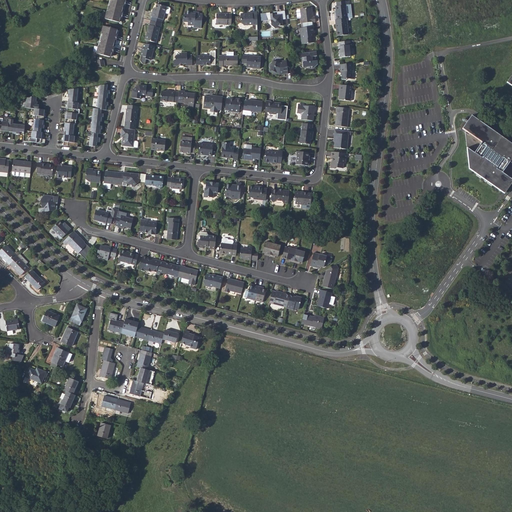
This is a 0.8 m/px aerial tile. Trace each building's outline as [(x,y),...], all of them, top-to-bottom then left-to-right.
[(121,12),(122,5),(124,5),(125,0),(110,0),(108,11),(106,11),(104,18),(118,22),(119,18),(121,18),(123,12),(121,12)] [(336,10),(337,15),(335,15),(335,19),(347,18),(348,18),(346,5),(349,5),(349,1),(337,2),(337,6),(335,6),(336,10)] [(155,8),(154,12),(153,11),(152,16),(163,19),(165,13),(166,13),(168,13),(169,13),(170,8),(170,7),(167,7),(167,6),(157,3),(156,8),(155,8)] [(312,21),(316,21),(315,16),(312,16),(311,8),(300,9),(298,10),(297,11),(298,18),(300,17),(301,23),(302,23),(312,21)] [(186,26),(193,27),(193,29),(200,30),(202,14),(199,14),(199,12),(185,10),(184,15),(183,15),(182,22),(187,23),(186,26)] [(270,14),(265,14),(266,19),(263,22),(269,28),(271,28),(273,26),(278,26),(277,20),(281,19),(280,11),(272,12),(273,16),(270,16),(270,14)] [(214,23),(231,25),(231,13),(223,13),(223,14),(215,13),(214,23)] [(251,14),(239,15),(239,21),(240,21),(240,25),(242,27),(257,26),(257,13),(251,13),(251,14)] [(335,19),(337,36),(348,35),(347,18),(335,19)] [(149,24),(147,32),(148,32),(147,34),(146,34),(144,39),(155,42),(159,28),(161,28),(162,23),(151,20),(150,25),(149,24)] [(102,34),(99,46),(97,46),(95,53),(109,57),(110,53),(112,53),(113,47),(112,47),(113,40),(115,41),(116,35),(115,34),(116,29),(102,26),(100,33),(102,34)] [(301,44),(314,42),(313,33),(314,33),(313,26),(303,28),(300,28),(301,44)] [(338,46),(340,58),(350,57),(349,45),(350,45),(350,40),(338,41),(339,46),(338,46)] [(150,60),(153,51),(154,52),(155,46),(144,43),(141,56),(144,57),(143,59),(150,60)] [(314,60),(314,56),(316,56),(316,51),(299,53),(299,57),(300,58),(301,61),(302,62),(303,68),(308,67),(312,67),(313,68),(314,68),(317,64),(317,60),(314,60)] [(209,55),(200,55),(200,56),(196,56),(196,65),(200,65),(203,65),(209,65),(215,65),(215,52),(210,52),(209,55)] [(180,64),(187,64),(187,65),(192,65),(192,55),(187,55),(187,53),(181,53),(179,55),(176,55),(174,57),(174,60),(173,61),(173,66),(178,66),(180,64)] [(246,65),(251,66),(251,68),(259,69),(261,57),(242,54),(242,62),(246,63),(246,65)] [(223,65),(238,66),(238,56),(233,55),(226,55),(219,55),(219,66),(223,66),(223,65)] [(280,63),(272,61),(272,63),(270,64),(269,67),(270,68),(269,71),(280,74),(288,73),(287,60),(283,60),(283,63),(280,63)] [(352,79),(353,71),(353,67),(355,67),(354,63),(341,64),(342,71),(343,72),(342,76),(342,79),(346,80),(347,79),(352,79)] [(92,112),(90,132),(88,132),(88,136),(90,136),(89,139),(89,146),(95,146),(97,144),(97,142),(100,142),(100,137),(98,137),(98,133),(101,133),(102,127),(102,126),(101,125),(102,122),(103,122),(104,114),(102,114),(103,109),(107,110),(108,108),(108,102),(107,102),(108,98),(109,98),(110,90),(108,90),(109,85),(107,84),(99,85),(96,109),(93,108),(92,112)] [(138,84),(131,89),(130,96),(139,98),(140,93),(144,94),(144,95),(151,96),(152,88),(146,88),(146,85),(138,84)] [(340,91),(339,100),(351,101),(353,86),(340,84),(339,91),(340,91)] [(73,136),(75,120),(76,120),(77,113),(76,113),(76,109),(77,109),(78,102),(77,102),(79,88),(68,89),(67,97),(68,97),(68,101),(67,101),(66,108),(67,108),(66,112),(65,112),(65,119),(66,119),(65,122),(64,122),(63,130),(64,130),(64,134),(63,134),(62,141),(68,142),(67,146),(77,147),(77,143),(73,142),(74,136),(73,136)] [(167,101),(176,102),(176,104),(178,104),(178,101),(179,91),(166,90),(166,91),(161,90),(160,99),(161,101),(165,102),(167,101)] [(184,102),(184,103),(189,103),(188,107),(193,108),(194,103),(195,93),(184,92),(185,90),(179,90),(179,91),(178,101),(184,102)] [(34,115),(35,115),(33,131),(32,131),(31,138),(29,138),(28,141),(37,142),(38,139),(43,140),(44,132),(43,132),(43,129),(44,129),(45,121),(44,120),(45,117),(46,117),(46,110),(39,109),(40,105),(38,104),(38,101),(37,101),(37,95),(27,98),(26,103),(30,104),(29,108),(34,108),(34,115)] [(205,95),(203,107),(211,108),(211,111),(217,112),(218,109),(221,109),(223,96),(210,95),(210,96),(205,95)] [(227,97),(225,109),(229,110),(229,111),(239,112),(241,99),(231,97),(231,98),(227,97)] [(243,110),(252,111),(252,112),(256,112),(257,111),(261,112),(263,101),(248,100),(248,101),(244,100),(243,110)] [(269,113),(276,114),(278,113),(282,114),(283,104),(271,103),(271,101),(266,101),(265,111),(268,112),(269,113)] [(300,113),(301,115),(300,119),(312,121),(315,107),(303,105),(303,104),(297,103),(296,113),(300,113)] [(127,114),(127,116),(126,116),(125,121),(125,128),(134,129),(135,129),(136,130),(136,122),(138,106),(128,105),(128,108),(127,108),(126,114),(127,114)] [(335,111),(334,125),(345,127),(347,108),(334,106),(334,111),(335,111)] [(462,128),(482,142),(474,153),(467,147),(469,168),(502,192),(511,179),(503,172),(510,162),(511,163),(511,143),(471,115),(462,128)] [(0,131),(1,132),(1,131),(7,131),(7,133),(19,134),(20,133),(24,133),(25,123),(13,122),(13,119),(9,119),(9,121),(3,121),(3,118),(0,117),(0,131)] [(301,130),(300,135),(299,136),(298,141),(300,143),(310,144),(311,137),(312,137),(313,132),(312,131),(312,124),(302,123),(302,130),(301,130)] [(133,141),(134,129),(125,128),(120,128),(120,135),(124,136),(123,138),(122,138),(121,145),(132,146),(136,147),(137,146),(137,143),(136,142),(133,141)] [(346,148),(348,135),(348,131),(342,130),(334,129),(333,138),(334,138),(333,147),(346,148)] [(151,149),(164,150),(166,140),(157,139),(157,138),(152,137),(151,149)] [(191,142),(181,141),(179,152),(190,153),(190,152),(194,153),(195,143),(191,143),(191,142)] [(198,154),(208,155),(212,156),(213,144),(199,142),(198,154)] [(234,147),(229,147),(230,143),(223,142),(221,156),(233,158),(233,159),(237,160),(239,149),(234,149),(234,147)] [(270,162),(277,162),(276,163),(281,164),(282,151),(278,150),(279,147),(266,145),(264,160),(266,162),(269,163),(270,162)] [(250,151),(243,150),(242,158),(249,159),(251,158),(251,159),(255,160),(255,158),(259,159),(260,150),(251,149),(250,151)] [(308,165),(309,152),(307,152),(306,151),(302,150),(300,152),(297,151),(297,156),(298,156),(297,164),(308,165)] [(343,163),(344,158),(345,158),(346,153),(332,151),(331,157),(332,157),(332,162),(330,162),(330,168),(333,168),(335,167),(341,168),(342,163),(343,163)] [(0,158),(0,171),(8,172),(9,160),(4,160),(4,159),(0,158)] [(26,173),(30,174),(31,162),(13,160),(12,172),(12,173),(14,176),(25,177),(26,173)] [(40,173),(52,175),(53,165),(46,164),(45,163),(37,162),(36,172),(40,173)] [(72,167),(63,166),(60,166),(58,165),(57,171),(56,171),(56,176),(57,178),(60,178),(61,177),(71,178),(72,167)] [(88,182),(100,183),(101,170),(96,169),(96,171),(92,171),(93,169),(86,168),(85,179),(88,182)] [(120,172),(112,171),(111,172),(110,172),(109,171),(106,170),(105,171),(104,183),(122,185),(123,181),(124,172),(119,172),(120,172)] [(133,187),(140,182),(139,180),(139,174),(124,172),(123,181),(127,181),(126,184),(131,185),(133,187)] [(149,186),(155,187),(156,188),(160,189),(161,187),(163,188),(164,177),(151,175),(150,176),(146,176),(145,185),(149,186)] [(183,179),(176,179),(176,177),(172,176),(172,178),(168,178),(167,187),(171,187),(171,189),(182,190),(183,179)] [(217,193),(218,183),(206,182),(205,185),(207,186),(206,188),(205,189),(204,188),(203,198),(208,198),(209,197),(213,198),(214,193),(217,193)] [(232,200),(237,201),(239,199),(240,193),(241,186),(241,184),(236,184),(236,186),(226,185),(225,196),(230,197),(230,198),(232,200)] [(253,199),(265,201),(267,189),(261,188),(262,187),(257,186),(257,188),(254,188),(248,187),(248,194),(249,194),(248,198),(254,198),(253,199)] [(277,200),(282,201),(283,203),(288,203),(289,191),(282,190),(282,191),(272,190),(271,200),(272,202),(275,202),(277,200)] [(295,204),(306,205),(306,204),(310,204),(312,193),(303,192),(303,193),(300,193),(300,192),(295,191),(294,198),(295,198),(295,204)] [(39,205),(39,208),(38,208),(39,212),(41,215),(45,214),(45,213),(48,213),(48,212),(53,211),(54,209),(56,210),(57,196),(50,195),(43,195),(39,200),(39,204),(39,205)] [(117,216),(119,209),(114,208),(113,207),(112,210),(107,209),(106,211),(101,210),(99,212),(95,211),(93,219),(98,221),(98,220),(101,221),(105,223),(106,222),(111,223),(112,217),(116,218),(117,216)] [(115,225),(123,227),(123,226),(126,227),(130,228),(133,218),(126,217),(126,216),(121,214),(120,217),(117,216),(116,218),(115,225)] [(168,221),(166,238),(177,239),(179,218),(167,217),(167,221),(168,221)] [(146,233),(150,233),(150,235),(156,235),(156,234),(158,233),(158,229),(157,228),(157,222),(148,221),(148,220),(140,219),(139,231),(143,231),(143,232),(146,233)] [(52,228),(57,234),(61,238),(71,228),(67,225),(65,226),(62,224),(59,221),(52,228)] [(68,244),(77,253),(85,245),(83,242),(84,241),(73,231),(63,242),(66,245),(68,244)] [(205,246),(210,247),(209,249),(214,249),(216,236),(208,235),(206,233),(200,232),(199,236),(199,241),(197,241),(196,245),(199,248),(205,248),(205,246)] [(236,255),(237,245),(233,244),(233,241),(232,240),(228,239),(227,238),(223,238),(222,239),(222,243),(221,243),(220,253),(227,254),(227,255),(236,255)] [(264,242),(262,252),(264,253),(266,254),(266,255),(269,256),(272,244),(264,242)] [(272,244),(269,256),(273,257),(274,256),(275,256),(277,256),(280,246),(272,244)] [(0,254),(9,264),(17,257),(18,256),(15,253),(7,245),(0,251),(0,254)] [(244,257),(247,257),(247,259),(251,259),(251,258),(257,259),(258,250),(252,249),(252,245),(248,245),(248,247),(241,247),(240,257),(244,257)] [(97,250),(96,256),(103,257),(102,261),(106,262),(108,255),(115,257),(117,250),(110,248),(111,247),(106,246),(106,247),(104,247),(100,246),(99,251),(97,250)] [(294,262),(297,250),(289,248),(285,247),(282,257),(287,258),(289,259),(291,260),(290,261),(294,262)] [(118,260),(135,265),(138,255),(129,252),(125,251),(125,250),(121,249),(118,260)] [(302,262),(305,252),(297,250),(294,262),(298,263),(298,262),(300,262),(302,262)] [(331,257),(313,253),(309,266),(317,268),(318,265),(320,266),(324,267),(329,263),(331,257)] [(9,264),(17,273),(20,275),(29,267),(26,264),(28,262),(20,254),(19,255),(18,256),(17,257),(9,264)] [(145,270),(150,271),(152,270),(156,271),(159,260),(153,259),(150,260),(147,259),(148,257),(142,256),(138,269),(144,271),(145,270)] [(160,272),(178,276),(180,266),(174,264),(169,262),(169,263),(166,263),(166,262),(159,260),(156,271),(156,273),(160,274),(160,272)] [(328,273),(325,275),(322,286),(333,289),(338,268),(336,264),(326,270),(328,273)] [(182,278),(189,280),(188,283),(194,285),(198,270),(188,268),(186,268),(184,268),(185,266),(180,266),(178,276),(182,278)] [(25,277),(37,290),(44,283),(32,270),(25,277)] [(205,286),(211,288),(213,287),(220,288),(223,278),(214,275),(214,277),(212,276),(212,275),(207,274),(205,275),(203,282),(205,286)] [(228,278),(224,291),(229,293),(230,291),(241,294),(244,283),(228,278)] [(247,298),(255,300),(258,286),(254,285),(254,286),(252,286),(250,285),(249,290),(246,289),(244,296),(247,297),(247,298)] [(258,286),(255,300),(261,302),(265,289),(263,289),(261,288),(262,287),(258,286)] [(327,308),(331,292),(320,289),(318,294),(319,294),(320,294),(319,300),(318,299),(316,305),(327,308)] [(286,294),(277,291),(277,292),(275,292),(272,291),(269,303),(283,306),(287,307),(290,296),(286,295),(286,294)] [(296,298),(293,297),(290,296),(287,308),(293,310),(294,307),(299,308),(302,298),(296,296),(296,298)] [(80,325),(87,308),(77,304),(72,317),(70,316),(68,320),(71,321),(80,325)] [(42,321),(55,327),(60,316),(47,310),(42,321)] [(301,323),(321,328),(324,317),(314,315),(313,317),(304,314),(301,323)] [(6,321),(8,331),(8,334),(14,333),(13,330),(19,329),(18,319),(6,321)] [(121,333),(124,323),(111,319),(108,329),(121,333)] [(121,333),(134,337),(137,326),(138,323),(125,319),(124,323),(121,333)] [(134,337),(147,340),(150,330),(137,326),(134,337)] [(61,341),(72,346),(78,332),(67,327),(61,341)] [(147,340),(161,344),(162,339),(164,334),(150,330),(147,340)] [(164,334),(162,339),(175,343),(178,334),(165,330),(164,334)] [(190,347),(195,349),(197,342),(199,342),(201,336),(194,334),(192,334),(191,334),(189,334),(189,331),(184,330),(180,342),(184,343),(184,344),(190,346),(190,347)] [(13,361),(21,362),(24,355),(17,354),(18,352),(19,353),(20,350),(19,350),(20,344),(13,343),(13,344),(9,343),(9,348),(7,348),(6,356),(13,357),(13,361)] [(110,379),(114,363),(112,363),(112,360),(110,358),(113,349),(105,347),(101,360),(104,360),(99,376),(110,379)] [(69,353),(57,348),(51,362),(63,367),(65,361),(68,362),(72,354),(69,353)] [(147,370),(151,357),(151,353),(144,351),(141,350),(140,354),(137,367),(140,368),(147,370)] [(25,377),(41,384),(44,377),(46,372),(47,372),(37,368),(36,370),(29,367),(25,377)] [(140,368),(137,381),(144,383),(146,384),(150,370),(147,370),(140,368)] [(66,392),(73,395),(79,381),(71,378),(70,377),(64,391),(66,392)] [(142,388),(144,383),(137,381),(133,380),(130,393),(140,396),(141,391),(143,392),(144,391),(144,389),(144,388),(142,388)] [(69,407),(70,408),(75,396),(73,395),(66,392),(61,404),(59,408),(67,412),(69,407)] [(101,406),(115,410),(117,399),(104,396),(101,406)] [(115,410),(128,413),(131,403),(117,399),(115,410)] [(98,436),(107,438),(111,425),(101,422),(98,436)]
